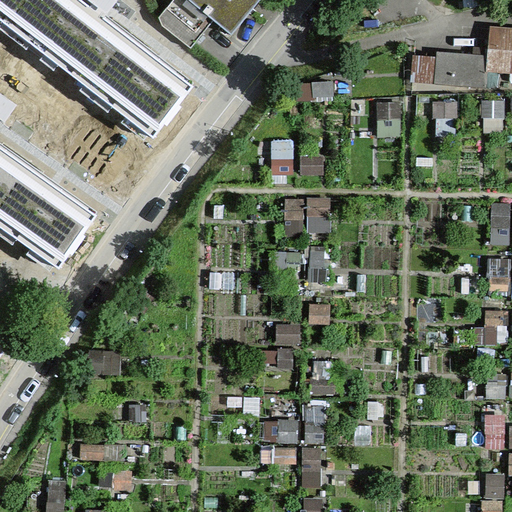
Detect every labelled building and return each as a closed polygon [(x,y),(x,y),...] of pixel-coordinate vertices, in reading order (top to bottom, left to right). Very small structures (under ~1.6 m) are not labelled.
[(55,0),(0,0),(0,18),(26,39),(55,0)] [(102,16),(101,15),(97,21),(90,16),(88,15),(93,9),(91,9),(79,0),(55,0),(26,39),(89,87),(128,37),(101,17),(102,16)] [(172,0),(159,17),(162,25),(191,48),(213,20),(231,35),(253,8),(250,5),(251,3),(253,0),(172,0)] [(511,27),(491,26),(489,55),(487,72),(511,74),(511,27)] [(167,124),(180,107),(176,104),(191,86),(165,65),(164,64),(160,69),(153,64),(151,63),(156,57),(154,57),(128,37),(89,87),(152,136),(163,121),(167,124)] [(489,55),(436,50),(433,84),(486,89),(487,72),(489,55)] [(0,190),(20,162),(0,147),(0,190)] [(73,253),(84,236),(81,234),(94,214),(58,188),(57,187),(53,192),(47,188),(45,186),(49,181),(47,180),(47,181),(20,162),(0,190),(0,225),(58,266),(69,250),(73,253)]
